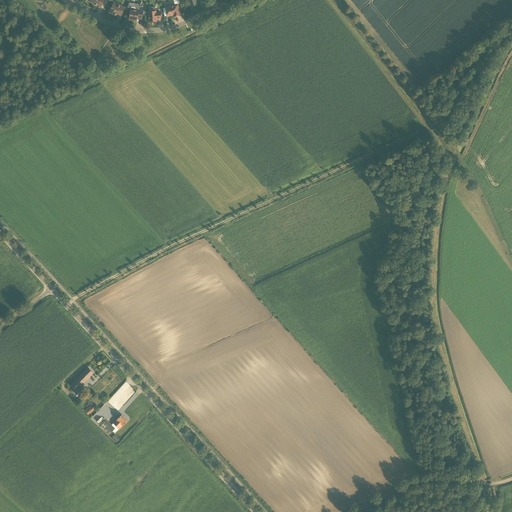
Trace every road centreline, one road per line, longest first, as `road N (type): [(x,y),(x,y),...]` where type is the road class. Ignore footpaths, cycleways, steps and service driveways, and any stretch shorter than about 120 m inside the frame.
road 1 (track): [(66,304),(435,124),(452,151)]
road 2 (tertiary): [(259,511),(52,288)]
road 3 (track): [(511,29),(435,124),(335,0)]
road 4 (unclassified): [(352,511),(425,476),(511,479)]
road 5 (residential): [(216,6),(149,30),(118,26),(64,0)]
road 6 (track): [(511,257),(452,151)]
